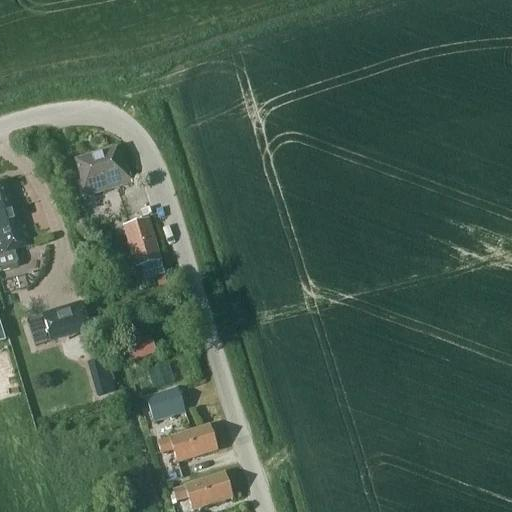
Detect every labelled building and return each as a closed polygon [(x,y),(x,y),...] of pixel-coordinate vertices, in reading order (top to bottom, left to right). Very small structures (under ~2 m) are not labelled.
[(123,168),(117,148),(74,161),(81,182),(78,183),(82,198),(102,191),(104,196),(112,193),(111,189),(131,182),(126,168),(123,168)] [(6,181),(0,183),(0,271),(19,265),(15,250),(31,245),(21,211),(19,211),(15,197),(11,198),(6,181)] [(162,261),(149,220),(122,228),(135,269),(162,261)] [(42,316),(51,343),(89,331),(80,304),(42,316)] [(138,370),(143,390),(159,386),(153,366),(138,370)] [(184,413),(177,389),(146,399),(154,423),(184,413)] [(217,451),(209,426),(169,438),(170,439),(158,443),(161,454),(173,450),(177,463),(217,451)] [(232,499),(224,474),(184,486),(184,487),(173,491),(176,501),(188,498),(192,511),(232,499)]
